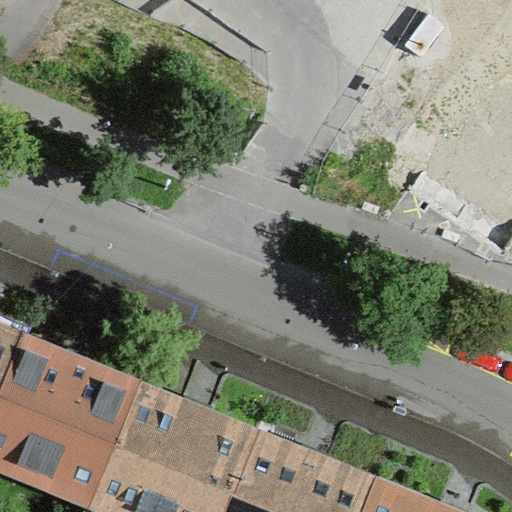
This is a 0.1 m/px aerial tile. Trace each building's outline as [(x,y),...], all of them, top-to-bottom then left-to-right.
[(511,0),(364,0),(329,51),(511,179),(511,0)] [(0,381),(20,334),(0,325),(0,381)] [(66,353),(20,334),(0,381),(0,440),(97,480),(137,383),(137,382),(90,363),(90,364),(70,356),(66,354),(66,353)] [(192,405),(137,383),(97,480),(84,511),(140,511),(146,499),(177,511),(221,511),(254,431),(192,405)] [(358,511),(372,478),(305,451),(254,431),(221,511),(358,511)] [(455,511),(424,499),(372,478),(358,511),(455,511)]
